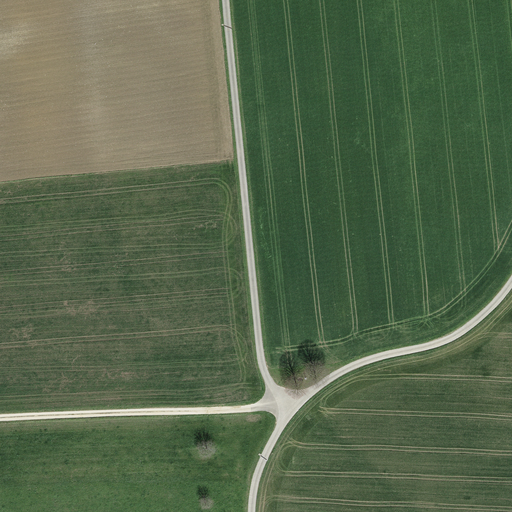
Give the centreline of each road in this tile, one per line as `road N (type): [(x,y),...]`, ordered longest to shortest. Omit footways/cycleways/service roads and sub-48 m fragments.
road 1 (track): [(295,411),(261,370),(224,0)]
road 2 (track): [(0,420),(295,411)]
road 3 (track): [(295,411),(323,387),(476,317),(511,276)]
